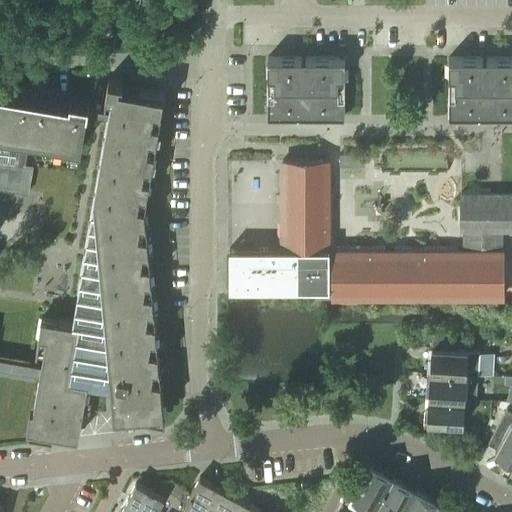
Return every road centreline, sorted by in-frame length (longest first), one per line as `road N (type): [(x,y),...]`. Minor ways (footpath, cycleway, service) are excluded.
road 1 (residential): [(203,447),(213,16),(511,17)]
road 2 (residential): [(511,503),(396,441),(368,435),(203,447)]
road 3 (residential): [(203,447),(0,471)]
